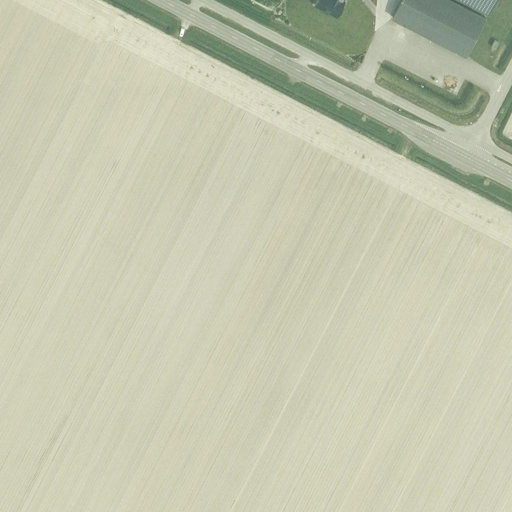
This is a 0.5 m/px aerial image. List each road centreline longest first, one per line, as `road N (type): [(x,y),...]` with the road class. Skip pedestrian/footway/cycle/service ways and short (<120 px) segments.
road 1 (tertiary): [(464,157),(296,70)]
road 2 (unclassified): [(473,140),(305,53)]
road 3 (tertiary): [(296,70),(188,14)]
